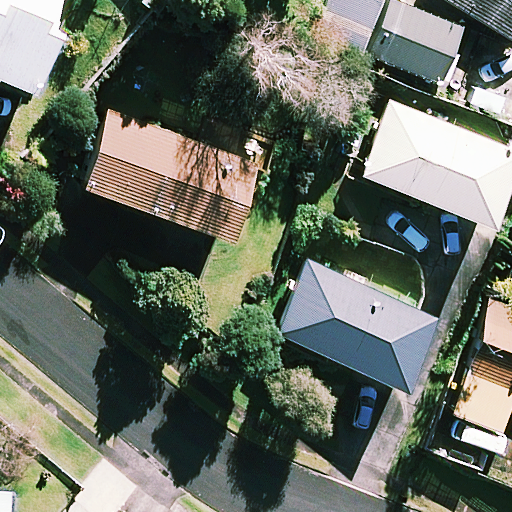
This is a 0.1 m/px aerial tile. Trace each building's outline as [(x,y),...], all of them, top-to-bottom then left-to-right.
[(0,0),(0,76),(21,84),(45,23),(38,20),(46,0),(0,0)] [(360,47),(374,0),(336,0),(325,36),(360,47)] [(451,24),(391,0),(385,0),(364,52),(429,79),(451,24)] [(511,6),(511,0),(446,0),(497,32),(511,6)] [(503,142),(379,95),(351,168),(475,216),(503,142)] [(205,144),(96,105),(69,178),(216,231),(242,160),(256,166),(266,138),(214,119),(205,144)] [(419,310),(299,255),(267,325),(387,381),(419,310)] [(511,390),(511,308),(486,298),(444,409),(490,426),(504,388),(511,390)]
